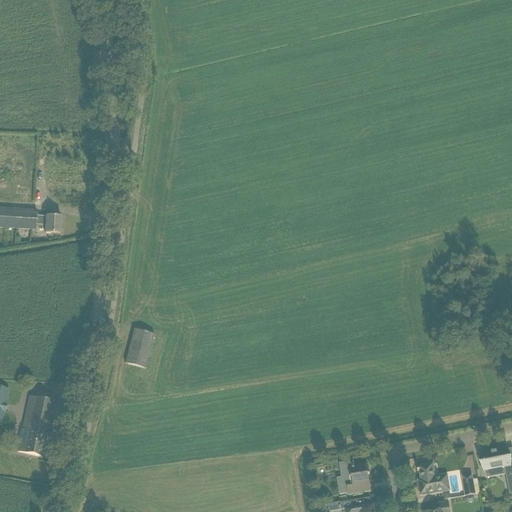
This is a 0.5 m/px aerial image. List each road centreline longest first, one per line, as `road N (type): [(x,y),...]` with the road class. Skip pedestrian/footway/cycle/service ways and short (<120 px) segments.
road 1 (tertiary): [(51,511),(106,258),(113,135),(95,0)]
road 2 (track): [(78,405),(496,342)]
road 3 (residential): [(511,428),(398,450),(392,460),(399,511)]
